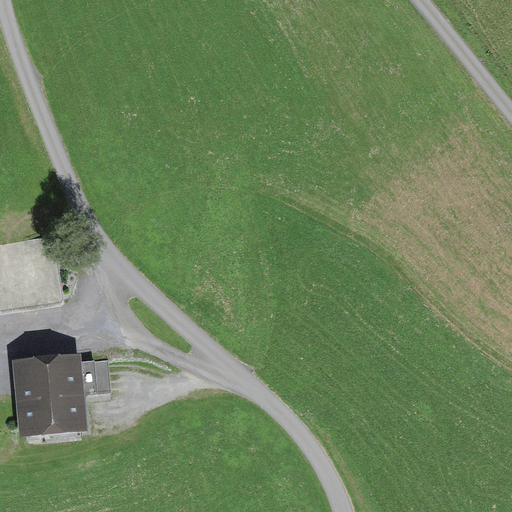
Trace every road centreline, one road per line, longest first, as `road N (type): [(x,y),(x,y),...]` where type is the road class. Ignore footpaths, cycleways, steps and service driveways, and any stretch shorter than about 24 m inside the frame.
road 1 (unclassified): [(2,0),(66,177),(107,249),(302,436),(344,511)]
road 2 (unclassified): [(511,113),(421,0)]
